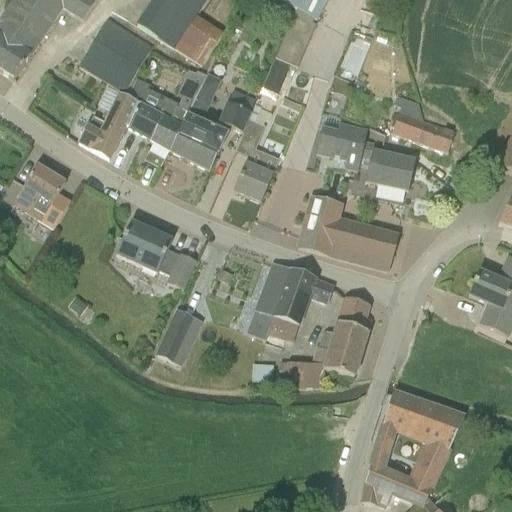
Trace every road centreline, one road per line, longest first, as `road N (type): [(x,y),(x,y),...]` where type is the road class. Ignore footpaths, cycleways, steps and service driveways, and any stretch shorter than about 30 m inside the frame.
road 1 (residential): [(397,305),(387,293),(245,244),(122,189),(0,106)]
road 2 (residential): [(345,511),(397,305)]
